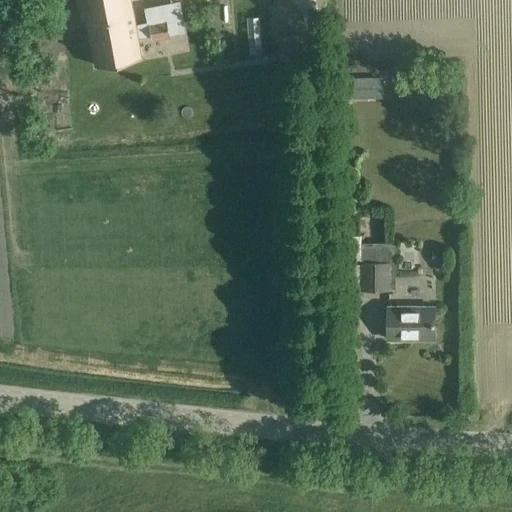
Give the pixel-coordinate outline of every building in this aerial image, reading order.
[(144,58),(140,39),(154,36),(154,40),(172,37),(169,22),(138,28),(132,0),(77,0),(82,23),(89,21),(98,67),(144,58)] [(383,79),(355,79),(355,100),(383,100),(383,79)] [(390,291),(390,288),(397,288),(397,243),(363,243),(363,235),(353,235),(353,259),(363,259),(363,267),(361,267),(362,291),(390,291)] [(444,251),(435,251),(435,262),(444,262),(444,251)] [(436,339),(436,319),(436,306),(408,306),(389,306),(389,339),(436,339)]
